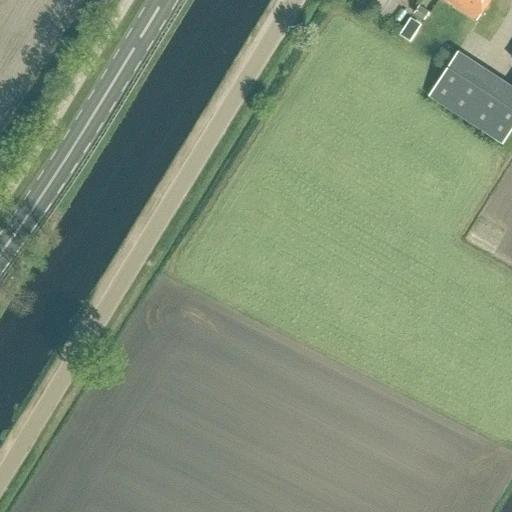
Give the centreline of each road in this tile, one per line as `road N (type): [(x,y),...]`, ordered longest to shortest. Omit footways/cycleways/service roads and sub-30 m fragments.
road 1 (unclassified): [(0,479),(292,0)]
road 2 (primary): [(0,253),(163,0)]
